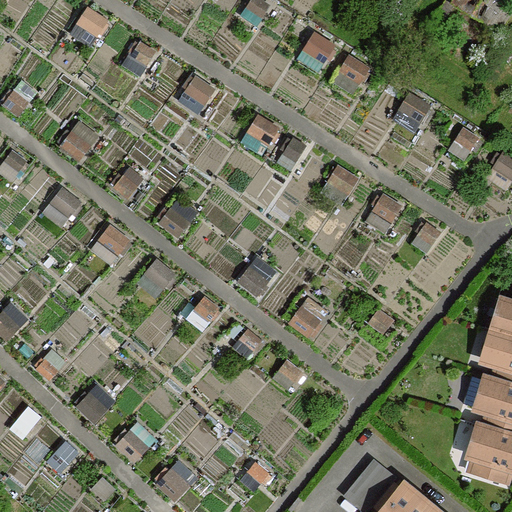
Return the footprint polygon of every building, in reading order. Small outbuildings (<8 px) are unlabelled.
[(508,0),(456,0),(455,3),(491,26),(508,0)] [(511,302),(504,300),(496,331),(511,335),(511,302)] [(511,335),(496,331),(486,362),(498,365),(511,369),(511,335)] [(511,369),(498,365),(494,379),(511,384),(511,369)] [(511,384),(494,379),(488,378),(479,409),(489,412),(511,419),(511,384)] [(511,419),(489,412),(485,426),(511,434),(511,419)] [(511,434),(485,426),(481,425),(471,456),(474,457),(511,469),(511,434)] [(511,470),(511,469),(474,457),(470,472),(508,484),(511,470)] [(365,511),(371,511),(376,507),(396,483),(399,479),(374,460),(345,496),(365,511)] [(382,511),(384,511),(403,489),(396,483),(376,507),(382,511)] [(424,511),(429,507),(405,486),(403,489),(384,511),(424,511)]
